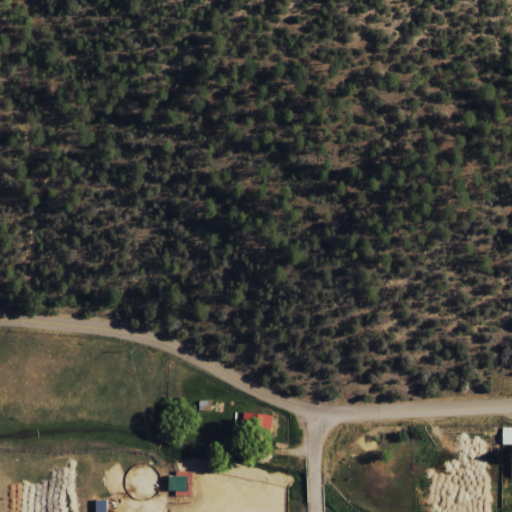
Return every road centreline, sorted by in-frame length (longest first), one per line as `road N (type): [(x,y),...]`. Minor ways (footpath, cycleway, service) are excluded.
road 1 (residential): [(319,411),(242,389),(140,337),(0,321)]
road 2 (tertiary): [(511,404),(319,411)]
